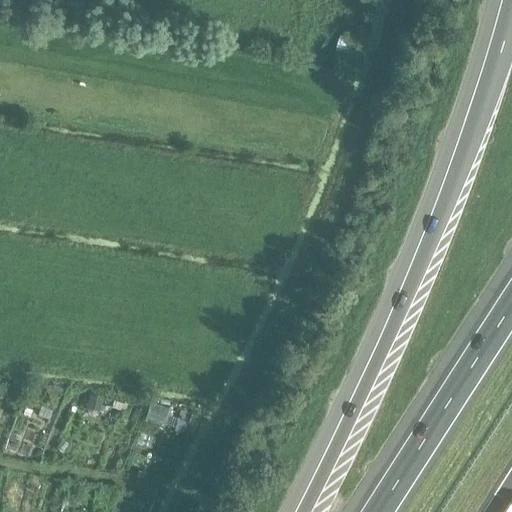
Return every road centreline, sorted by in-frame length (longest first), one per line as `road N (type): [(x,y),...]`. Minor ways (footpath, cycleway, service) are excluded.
road 1 (motorway): [(511,24),(456,183),(308,511)]
road 2 (motorway): [(511,310),(380,511)]
road 3 (track): [(137,486),(71,464),(0,456)]
